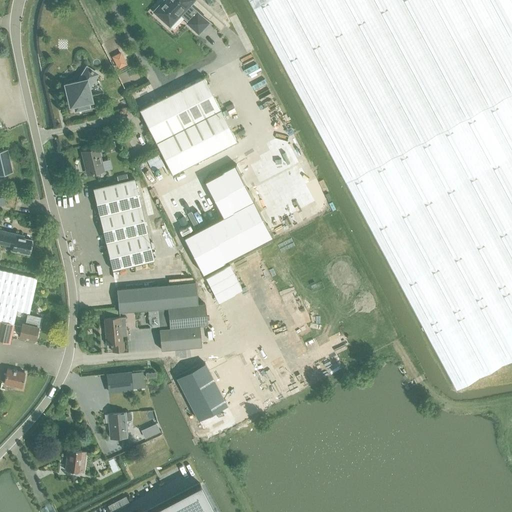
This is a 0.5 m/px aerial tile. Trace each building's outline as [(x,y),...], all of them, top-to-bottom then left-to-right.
[(164,0),(161,4),(154,11),(162,18),(170,26),(182,14),(189,21),(187,22),(199,33),(210,22),(191,4),(194,0),(164,0)] [(511,0),(249,0),(335,160),(346,181),(457,389),(511,359),(511,0)] [(91,100),(88,88),(97,74),(93,71),(91,70),(87,68),(78,81),(65,84),(70,105),(74,104),(75,110),(89,107),(87,101),(91,100)] [(139,109),(165,160),(171,173),(236,140),(203,76),(139,109)] [(84,160),(88,174),(104,170),(101,160),(98,148),(81,152),(83,160),(84,160)] [(0,173),(12,171),(10,160),(7,149),(0,150),(0,173)] [(274,236),(237,163),(204,181),(223,216),(183,236),(202,273),(274,236)] [(134,178),(92,188),(112,270),(154,260),(134,178)] [(30,253),(32,245),(30,245),(31,240),(22,238),(23,235),(0,229),(0,242),(11,245),(10,248),(30,253)] [(20,331),(21,326),(14,324),(16,310),(29,312),(37,278),(0,269),(0,340),(9,343),(12,330),(20,331)] [(148,286),(116,289),(117,300),(118,307),(119,312),(148,310),(150,327),(158,326),(159,326),(161,349),(161,350),(201,346),(199,325),(207,325),(205,303),(197,304),(197,303),(195,282),(148,286)] [(21,326),(20,331),(19,335),(34,339),(40,316),(27,313),(25,323),(22,322),(21,326)] [(118,317),(104,318),(104,319),(107,343),(111,342),(112,352),(125,350),(124,341),(121,341),(121,335),(126,335),(124,316),(121,317),(119,317),(118,317)] [(198,420),(227,405),(205,363),(176,377),(198,420)] [(21,387),(25,372),(7,368),(4,382),(21,387)] [(129,372),(107,375),(109,392),(132,389),(129,372)] [(129,412),(124,412),(108,414),(110,438),(126,436),(125,420),(130,420),(131,418),(131,413),(129,412)] [(141,430),(145,437),(159,431),(156,424),(141,430)] [(65,470),(78,471),(83,472),(86,451),(67,448),(65,470)] [(107,460),(113,472),(118,469),(113,458),(107,460)] [(214,511),(200,483),(144,511),(214,511)]
